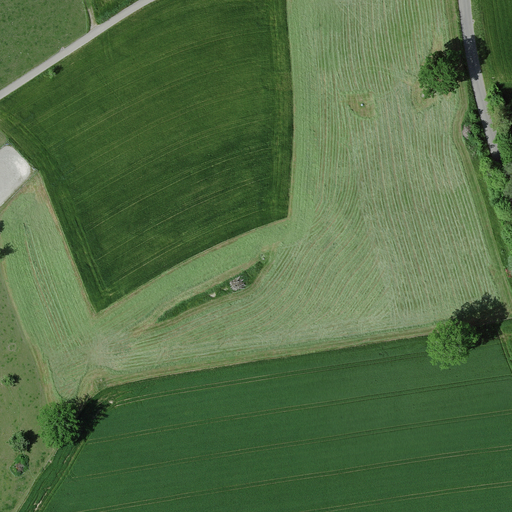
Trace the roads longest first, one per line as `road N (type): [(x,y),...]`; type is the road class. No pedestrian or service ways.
road 1 (unclassified): [(511,198),(470,55),(464,0)]
road 2 (unclassified): [(148,0),(0,94)]
